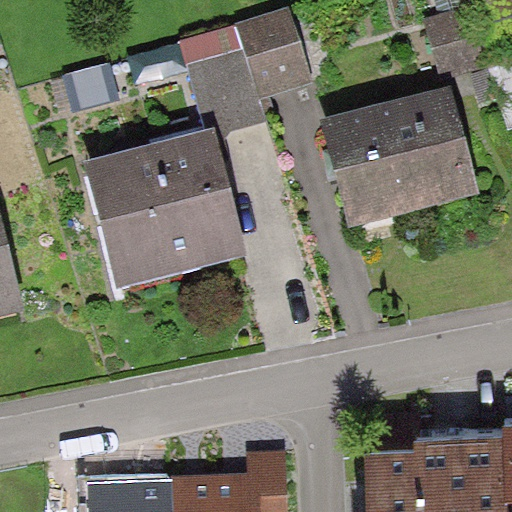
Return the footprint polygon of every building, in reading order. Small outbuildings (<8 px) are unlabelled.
[(263,0),(232,9),(254,84),(310,68),(290,0),(263,0)] [(464,0),(444,0),(424,6),(440,62),(479,51),(464,0)] [(511,0),(464,0),(479,51),(499,119),(511,115),(511,0)] [(254,84),(232,9),(176,26),(206,127),(262,110),(254,84)] [(440,62),(317,97),(353,222),(476,187),(440,62)] [(206,127),(79,164),(114,282),(240,245),(206,127)] [(0,209),(0,305),(22,300),(0,209)] [(509,511),(505,399),(364,406),(369,511),(509,511)] [(242,458),(168,458),(168,511),(283,511),(284,443),(241,443),(242,458)]
